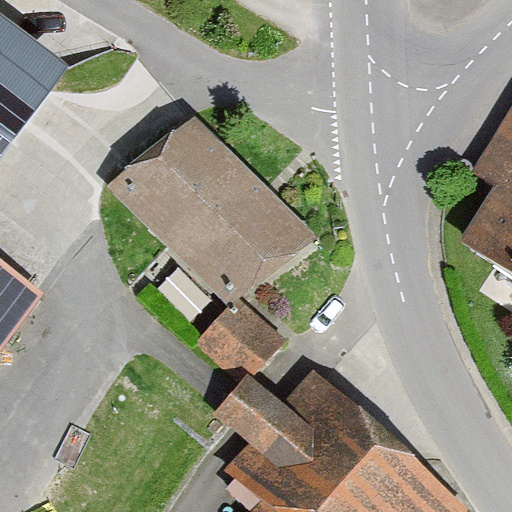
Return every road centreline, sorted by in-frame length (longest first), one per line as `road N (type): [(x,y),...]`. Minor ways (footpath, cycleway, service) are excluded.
road 1 (tertiary): [(511,507),(423,353),(382,218),(371,114)]
road 2 (tertiary): [(511,8),(371,114)]
